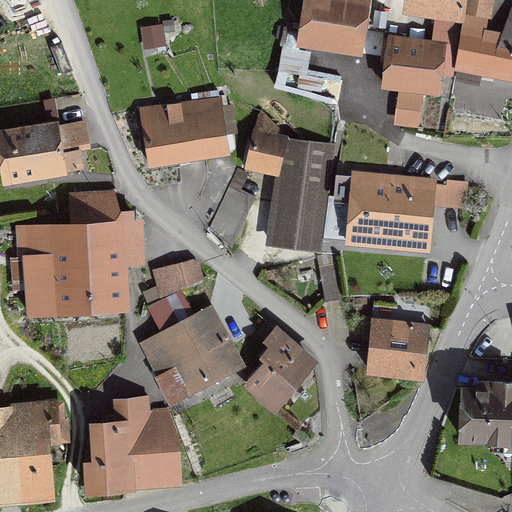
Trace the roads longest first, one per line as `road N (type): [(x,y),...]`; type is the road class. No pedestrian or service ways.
road 1 (residential): [(60,0),(142,199),(325,353),(345,475)]
road 2 (residential): [(122,511),(292,474),(345,475)]
road 3 (residential): [(482,284),(386,485)]
